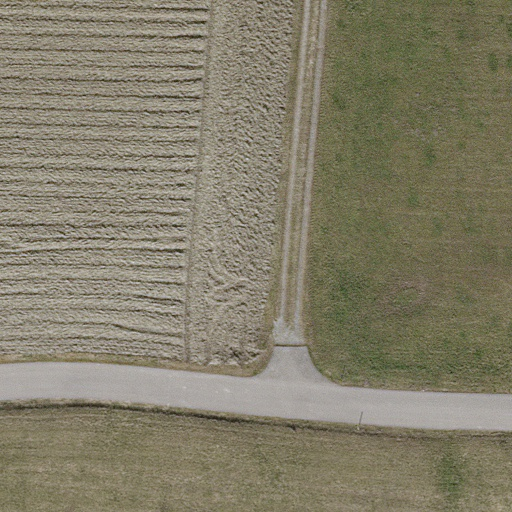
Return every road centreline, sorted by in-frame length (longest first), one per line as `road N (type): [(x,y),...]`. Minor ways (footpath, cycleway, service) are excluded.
road 1 (track): [(0,392),(511,410)]
road 2 (track): [(294,402),(320,0)]
